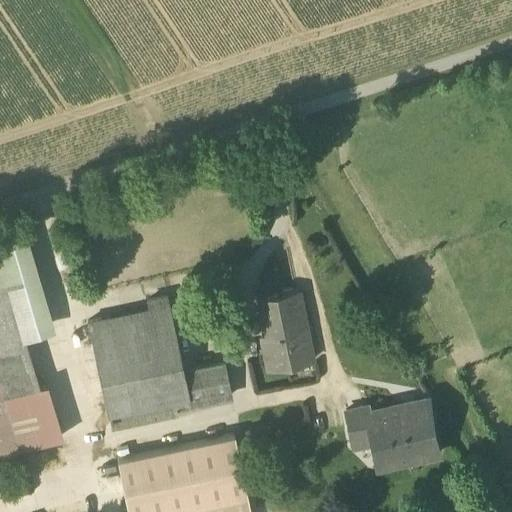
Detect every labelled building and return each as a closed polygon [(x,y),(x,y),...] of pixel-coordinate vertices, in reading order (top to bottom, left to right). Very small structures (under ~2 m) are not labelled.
[(0,385),(4,398),(40,387),(25,337),(54,328),(22,221),(18,223),(0,229),(0,385)] [(260,334),(267,368),(312,359),(297,289),(259,297),(266,333),(260,334)] [(106,410),(107,409),(186,391),(189,403),(231,394),(224,361),(183,369),(167,294),(146,299),(148,307),(87,320),(106,410)] [(0,453),(19,448),(4,398),(0,385),(0,453)] [(44,385),(40,387),(4,398),(19,448),(60,436),(44,385)] [(174,406),(189,403),(186,391),(107,409),(111,428),(176,414),(174,406)] [(411,448),(413,457),(440,451),(429,396),(367,409),(369,429),(372,442),(374,456),(411,448)] [(345,408),(350,433),(369,429),(367,409),(366,403),(345,408)] [(353,445),(372,442),(369,429),(350,433),(353,445)] [(116,456),(127,511),(250,511),(233,431),(116,456)] [(411,448),(374,456),(376,464),(413,457),(411,448)]
